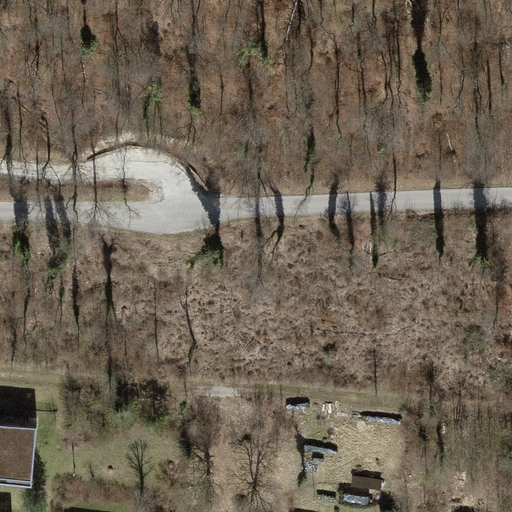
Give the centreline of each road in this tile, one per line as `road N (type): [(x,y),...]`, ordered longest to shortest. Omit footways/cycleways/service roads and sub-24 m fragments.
road 1 (track): [(511,407),(0,368)]
road 2 (unclassified): [(0,219),(511,195)]
road 3 (track): [(0,165),(163,168),(208,213)]
